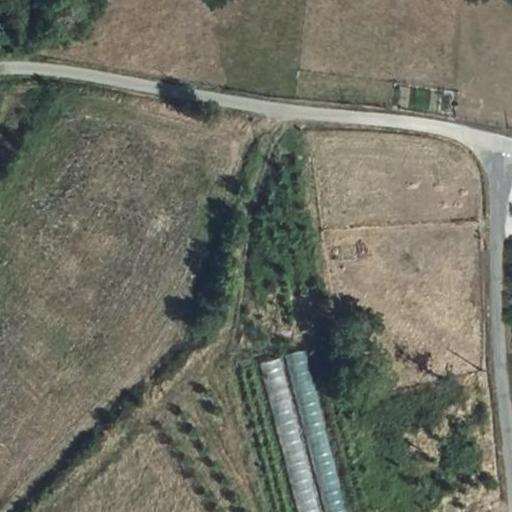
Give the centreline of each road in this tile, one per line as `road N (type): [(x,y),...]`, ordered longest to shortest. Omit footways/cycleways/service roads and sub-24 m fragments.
road 1 (unclassified): [(497,148),(36,67),(0,68)]
road 2 (unclassified): [(511,467),(496,282),(497,148)]
